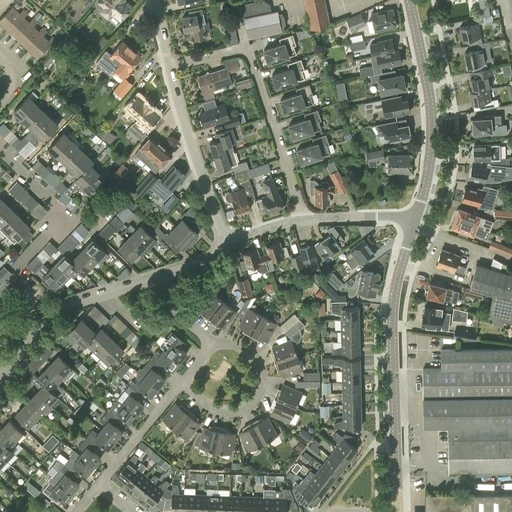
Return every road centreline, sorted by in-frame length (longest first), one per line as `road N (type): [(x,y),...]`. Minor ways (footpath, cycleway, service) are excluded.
road 1 (tertiary): [(397,511),(392,309),(415,220)]
road 2 (residential): [(300,219),(245,49),(167,66)]
road 3 (tertiary): [(415,220),(431,112),(409,0)]
road 4 (residential): [(0,296),(57,225),(57,209),(0,153)]
road 5 (residential): [(6,362),(63,309),(162,276)]
road 6 (residential): [(210,343),(242,348),(258,362),(263,383),(255,401),(225,414),(180,384)]
road 7 (residential): [(226,237),(167,66)]
road 8 (residential): [(97,485),(180,384)]
